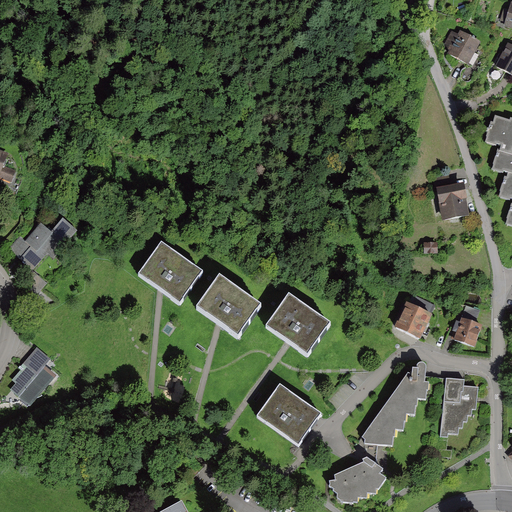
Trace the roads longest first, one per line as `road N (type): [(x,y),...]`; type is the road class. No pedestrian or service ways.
road 1 (track): [(417,34),(253,108),(240,106),(132,0)]
road 2 (residential): [(497,368),(404,353),(281,481)]
road 3 (residential): [(499,282),(471,170),(423,40)]
road 4 (residential): [(501,501),(497,368)]
